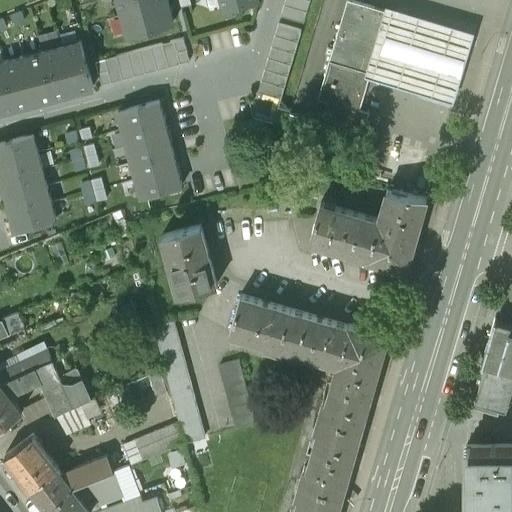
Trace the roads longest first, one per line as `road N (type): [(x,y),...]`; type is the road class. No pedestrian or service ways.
road 1 (primary): [(511,93),(447,306)]
road 2 (primary): [(447,306),(388,511)]
road 3 (residential): [(447,306),(253,259)]
